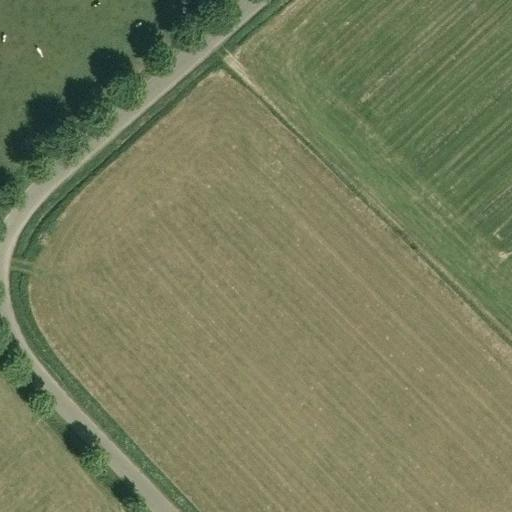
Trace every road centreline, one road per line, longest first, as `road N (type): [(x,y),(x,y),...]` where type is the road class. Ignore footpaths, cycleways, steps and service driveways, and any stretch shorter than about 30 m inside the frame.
road 1 (unclassified): [(0,255),(2,237),(35,188),(250,0)]
road 2 (unclassified): [(172,511),(20,348),(3,322),(0,287)]
